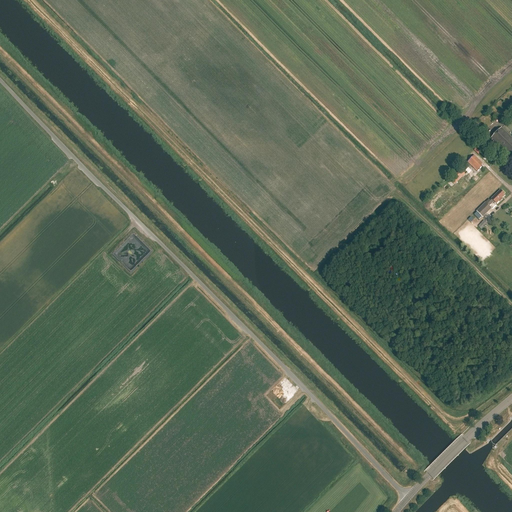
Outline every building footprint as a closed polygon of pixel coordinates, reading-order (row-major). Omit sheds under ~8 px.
[(486,129),(478,121),(472,127),(481,135),(486,129)] [(511,155),(511,137),(502,128),(491,138),(503,150),(504,149),(508,153),(509,152),(511,155)] [(482,166),(483,164),(474,156),(468,162),(477,172),(482,166)] [(460,169),(449,179),(455,185),(465,174),(460,169)] [(504,194),(500,190),(490,200),(489,199),(477,211),(482,217),(492,208),(489,206),(494,201),(496,204),(499,201),(500,202),(502,199),(502,198),(505,196),(504,195),(504,194)] [(487,224),(487,223),(484,220),(479,227),(482,230),(485,226),(487,228),(489,225),(487,224)]
